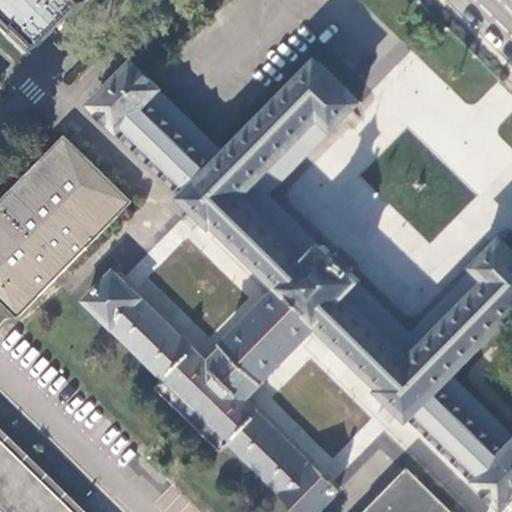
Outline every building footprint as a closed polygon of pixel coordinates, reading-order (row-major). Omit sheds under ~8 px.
[(0,0),(0,8),(25,33),(38,46),(80,0),(0,0)] [(231,442),(302,511),(317,511),(338,491),(246,399),(262,381),(263,382),(280,364),(321,322),(387,387),(385,389),(391,395),(406,409),(413,416),(414,415),(507,505),(511,499),(511,433),(452,375),(511,314),(511,251),(503,242),(478,267),(447,300),(414,336),(359,283),(362,281),(324,244),(322,246),(290,215),(268,194),(335,126),(336,127),(360,102),(320,63),(228,157),(160,90),(161,89),(136,65),(97,104),(190,194),(187,197),(215,224),(217,221),(242,245),(257,261),(283,286),(226,344),(227,345),(209,364),(115,272),(86,301),(167,379),(158,387),(184,413),(197,425),(223,451),(231,442)] [(0,201),(0,296),(21,317),(134,201),(66,135),(0,201)] [(77,511),(0,435),(0,506),(6,511),(77,511)] [(448,511),(408,472),(369,511),(448,511)]
